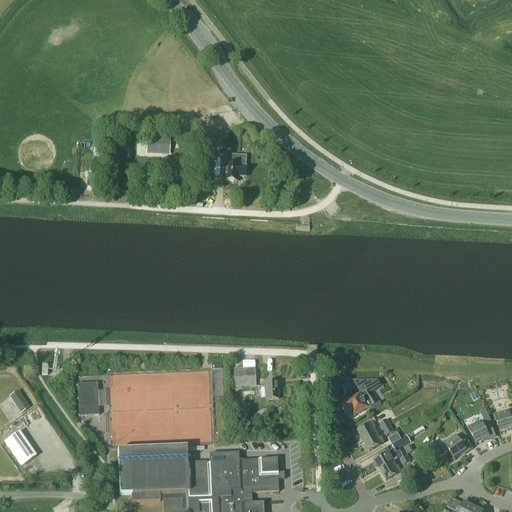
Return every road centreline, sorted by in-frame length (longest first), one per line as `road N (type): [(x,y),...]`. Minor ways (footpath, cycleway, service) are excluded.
road 1 (unclassified): [(341,181),(320,206),(281,214),(73,203)]
road 2 (secondary): [(341,181),(252,108),(169,0)]
road 3 (secondary): [(341,181),(417,209),(511,220)]
road 4 (residential): [(329,511),(319,502),(310,350)]
road 5 (unclassified): [(124,511),(73,496),(0,495)]
